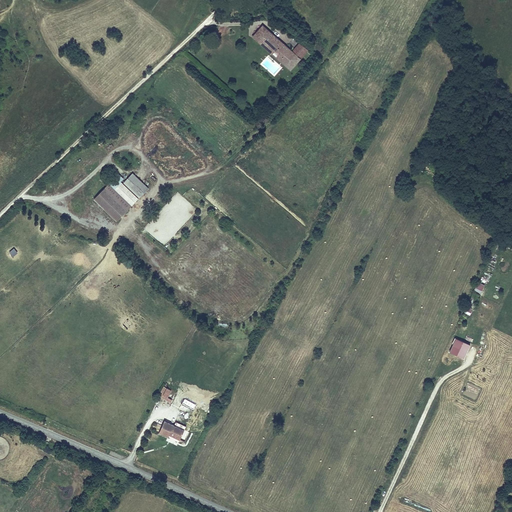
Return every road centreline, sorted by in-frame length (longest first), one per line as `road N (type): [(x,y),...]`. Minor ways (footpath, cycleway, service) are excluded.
road 1 (tertiary): [(226,511),(0,413)]
road 2 (track): [(379,511),(437,384),(475,351),(476,319)]
